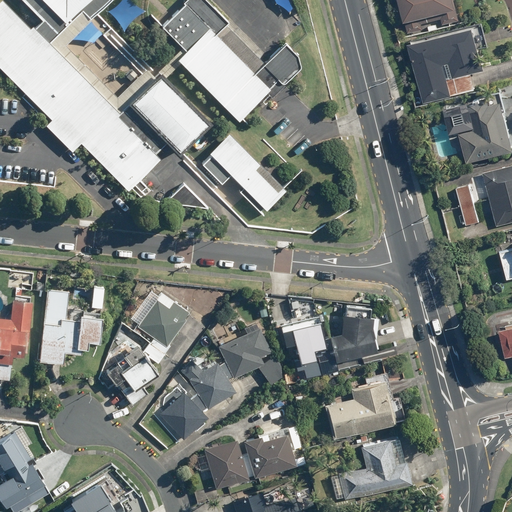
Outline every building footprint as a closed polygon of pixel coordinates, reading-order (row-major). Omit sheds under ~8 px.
[(162,154),(3,0),(0,0),(0,66),(127,190),(162,154)] [(28,0),(70,40),(109,0),(28,0)] [(281,72),(206,0),(189,0),(154,36),(237,117),(281,72)] [(402,0),(407,21),(459,10),(456,0),(402,0)] [(486,24),(409,42),(423,101),(476,89),(471,72),(486,68),(481,46),(490,44),(486,24)] [(210,121),(161,74),(134,102),(182,149),(210,121)] [(511,132),(503,92),(445,105),(452,132),(461,130),(468,160),(511,149),(511,132)] [(283,188),(226,132),(206,153),(263,209),(283,188)] [(511,163),(485,170),(498,224),(511,220),(511,163)] [(209,206),(185,182),(171,195),(180,204),(209,206)] [(471,182),(457,185),(466,225),(480,221),(471,182)] [(511,246),(502,250),(510,278),(511,277),(511,246)] [(104,284),(94,284),(92,306),(102,306),(104,284)] [(12,317),(0,315),(0,377),(11,378),(13,353),(25,354),(26,332),(31,332),(33,298),(23,297),(24,288),(14,287),(12,317)] [(69,289),(46,287),(40,362),(65,364),(66,352),(81,353),(82,348),(88,348),(89,340),(101,341),(103,314),(82,312),(81,318),(67,317),(69,289)] [(190,311),(161,291),(138,324),(154,335),(144,349),(160,360),(170,345),(168,343),(190,311)] [(511,303),(474,313),(489,366),(499,376),(511,372),(511,303)] [(342,331),(330,333),(337,360),(379,350),(373,325),(374,315),(344,311),(342,331)] [(326,345),(319,313),(279,323),(284,346),(296,343),(305,377),(322,373),(316,347),(326,345)] [(283,375),(261,324),(218,343),(232,375),(259,363),(267,382),(283,375)] [(158,371),(137,344),(106,367),(133,403),(149,391),(143,382),(158,371)] [(191,356),(180,369),(189,377),(209,407),(236,389),(217,359),(203,369),(191,356)] [(334,437),(406,417),(399,394),(391,397),(388,384),(391,383),(387,369),(366,375),(367,380),(350,384),(353,393),(324,402),(334,437)] [(185,390),(160,412),(184,438),(209,416),(185,390)] [(296,423),(289,425),(295,447),(302,446),(296,423)] [(0,474),(0,496),(6,506),(26,495),(30,503),(50,492),(30,458),(33,456),(27,445),(32,442),(23,426),(0,439),(0,460),(6,471),(0,474)] [(268,430),(244,436),(254,475),(297,463),(288,430),(269,435),(268,430)] [(367,464),(339,470),(346,497),(413,480),(408,457),(404,458),(399,439),(391,441),(390,435),(361,442),(367,464)] [(237,436),(205,446),(218,487),(250,477),(237,436)] [(111,466),(101,475),(133,506),(142,497),(111,466)] [(126,511),(123,506),(117,509),(99,479),(72,496),(81,511),(126,511)] [(236,511),(301,511),(296,495),(266,504),(262,490),(233,499),(236,511)]
